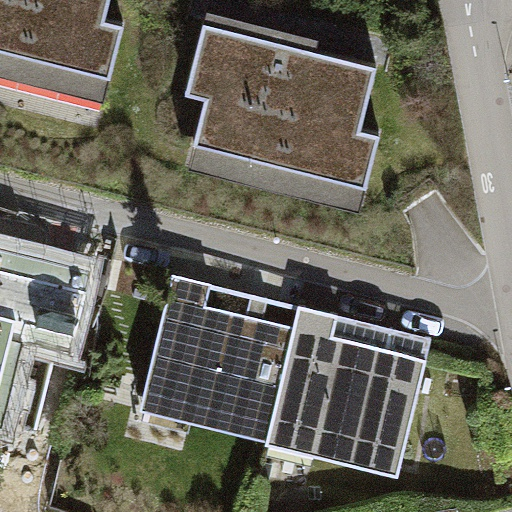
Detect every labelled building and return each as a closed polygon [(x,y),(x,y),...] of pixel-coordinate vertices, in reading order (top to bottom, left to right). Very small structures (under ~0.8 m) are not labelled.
[(109,0),(0,0),(0,47),(111,75),(124,23),(104,18),(109,0)] [(377,63),(205,20),(187,91),(206,96),(195,141),(367,185),(380,133),(361,128),(377,63)] [(111,75),(0,47),(0,73),(104,99),(111,75)] [(367,185),(195,141),(188,165),(360,209),(367,185)] [(98,263),(0,238),(0,430),(6,432),(28,346),(74,358),(98,263)] [(143,396),(271,428),(296,327),(262,319),(243,314),(204,305),(210,283),(174,274),(143,396)] [(243,314),(262,319),(267,297),(249,292),(243,314)] [(364,448),(402,457),(426,357),(333,334),(338,313),(302,304),(296,327),(271,428),(363,451),(364,448)] [(432,337),(338,313),(333,334),(426,357),(432,337)] [(190,418),(269,438),(271,428),(143,396),(141,405),(144,407),(139,428),(185,440),(190,418)] [(398,471),(402,457),(364,448),(363,451),(271,428),(269,438),(264,453),(311,465),(314,450),(398,471)]
